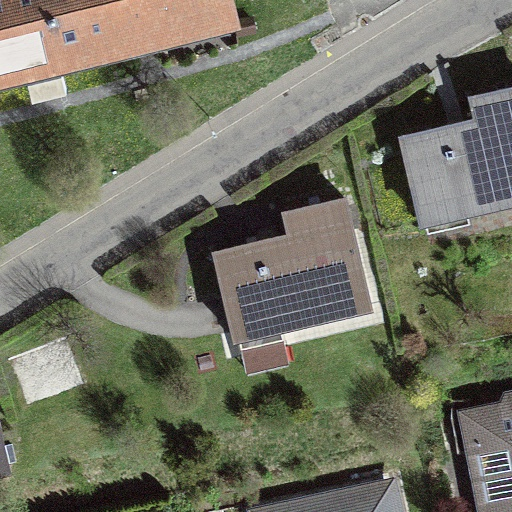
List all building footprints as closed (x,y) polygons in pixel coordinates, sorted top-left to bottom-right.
[(0,0),(0,69),(55,56),(42,0),(0,0)] [(226,0),(42,0),(55,56),(229,13),(226,0)] [(401,134),(421,220),(511,198),(511,85),(471,95),(476,117),(401,134)] [(233,336),(369,304),(343,196),(284,210),(290,233),(213,250),(233,336)] [(486,511),(511,511),(511,405),(467,415),(486,511)] [(0,474),(10,472),(0,426),(0,474)] [(394,511),(388,484),(260,511),(394,511)]
